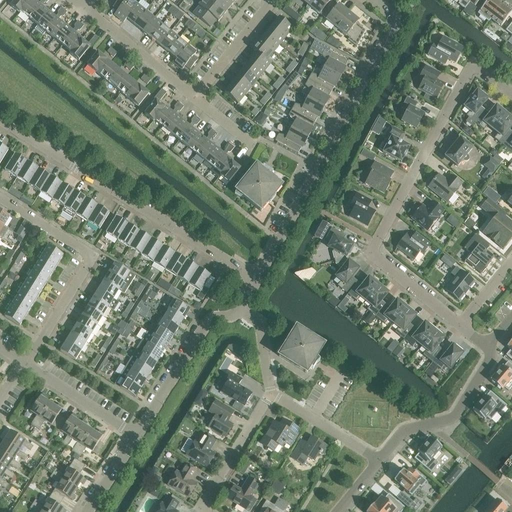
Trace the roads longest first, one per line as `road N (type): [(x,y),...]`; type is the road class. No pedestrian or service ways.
road 1 (residential): [(511,104),(472,74),(370,254),(460,327)]
road 2 (unclassified): [(255,281),(392,28),(395,18),(373,0)]
road 3 (residential): [(0,124),(255,281)]
road 4 (residential): [(29,364),(90,257),(0,199)]
road 5 (residential): [(136,436),(209,319),(239,311)]
road 6 (residential): [(196,98),(85,8)]
road 7 (residential): [(211,511),(205,505),(272,395)]
road 8 (residential): [(136,436),(29,364)]
road 9 (residential): [(378,463),(272,395)]
road 10 (residential): [(196,98),(266,0)]
